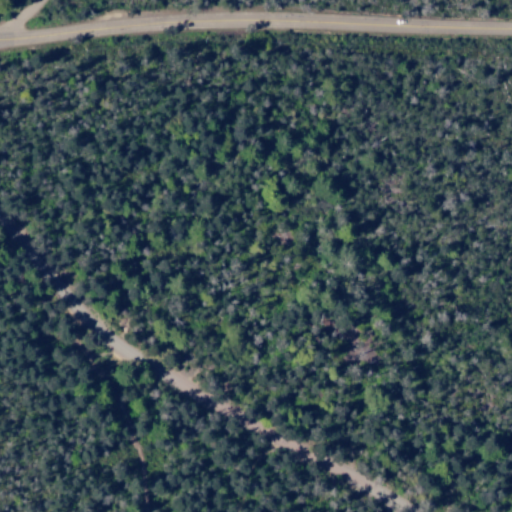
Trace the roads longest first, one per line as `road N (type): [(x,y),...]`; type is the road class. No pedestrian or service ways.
road 1 (residential): [(403,511),(101,336),(60,290),(0,180)]
road 2 (tertiary): [(0,40),(201,27),(511,32)]
